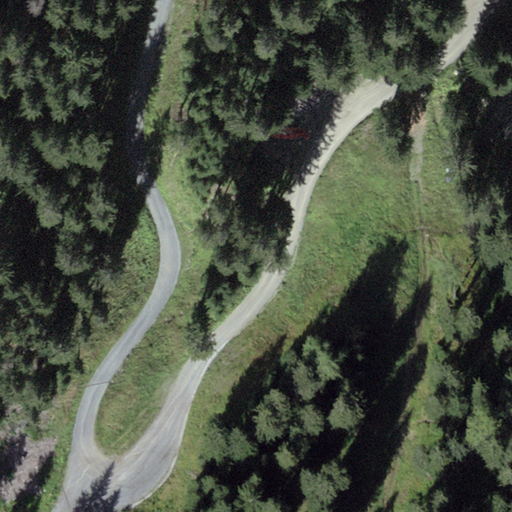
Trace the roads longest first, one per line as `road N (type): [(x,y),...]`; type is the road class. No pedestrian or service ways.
road 1 (track): [(489,0),(453,49),(368,103),(312,163),(260,293),(188,375),(164,449),(149,469),(119,481),(90,475)]
road 2 (track): [(90,475),(81,451),(83,413),(166,280),(169,248),(134,160),(132,118),(162,0)]
